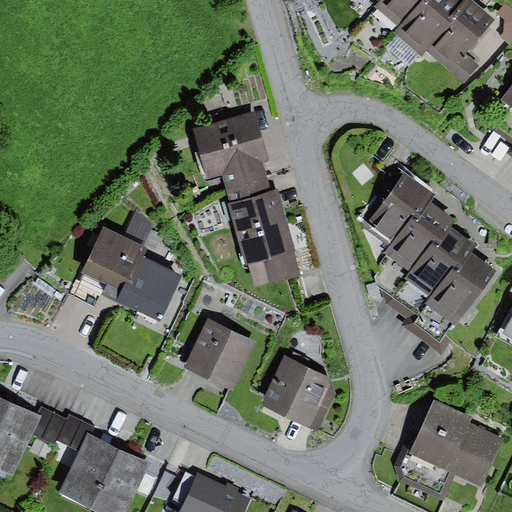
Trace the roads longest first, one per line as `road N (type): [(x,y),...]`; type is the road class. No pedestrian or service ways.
road 1 (residential): [(331,481),(362,424),(369,381),(296,125)]
road 2 (residential): [(0,337),(39,344),(331,481)]
road 3 (residential): [(296,125),(373,112),(511,209)]
road 4 (residential): [(296,125),(264,0)]
